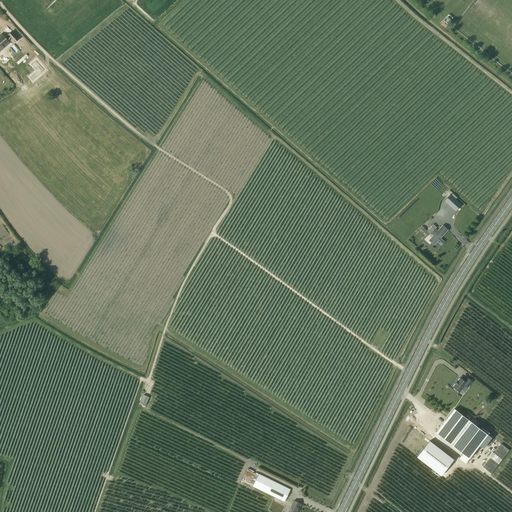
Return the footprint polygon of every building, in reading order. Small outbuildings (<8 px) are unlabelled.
[(19,38),(12,30),(6,36),(7,36),(5,38),(1,34),(0,35),(0,49),(8,43),(11,41),(13,43),(19,38)] [(49,72),(37,58),(32,63),(38,70),(31,76),(37,82),(49,72)] [(450,195),(445,201),(456,211),(462,205),(450,195)] [(437,228),(433,224),(427,231),(431,234),(433,236),(429,240),(434,245),(438,241),(441,245),(444,242),(441,238),(448,230),(443,225),(438,231),(436,229),(437,228)] [(465,381),(461,378),(458,381),(455,383),(456,384),(453,387),(459,392),(465,385),(468,387),(472,381),(468,378),(465,381)] [(150,397),(144,394),(139,403),(145,406),(150,397)] [(488,434),(455,408),(436,432),(470,458),(488,434)] [(454,459),(430,441),(417,457),(441,475),(454,459)] [(494,473),(510,449),(501,443),(495,453),(494,452),(484,467),(494,473)] [(247,469),(242,481),(285,502),(291,489),(259,474),(256,473),(256,474),(247,469)] [(297,511),(301,504),(294,501),(288,511),(297,511)]
